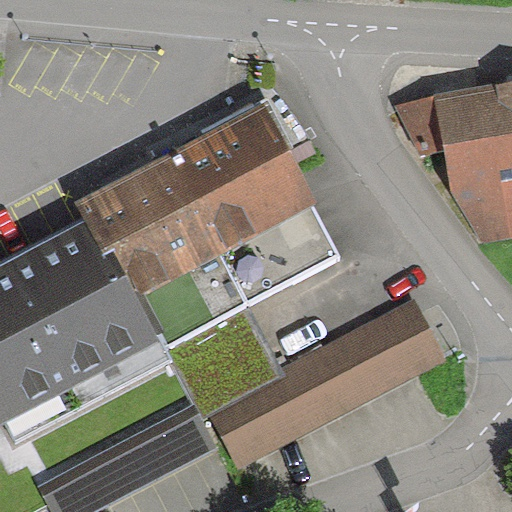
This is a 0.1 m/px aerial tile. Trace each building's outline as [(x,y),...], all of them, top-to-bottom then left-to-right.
[(371,0),(393,15),(404,0),(371,0)] [(511,87),(397,110),(422,163),(443,158),(450,200),(482,246),(511,239),(511,87)] [(256,112),(67,207),(80,234),(146,363),(167,353),(245,312),(335,268),(256,112)] [(0,435),(146,363),(80,234),(0,272),(0,435)] [(245,312),(167,353),(232,470),(431,366),(402,310),(278,375),(245,312)] [(30,487),(43,511),(91,511),(208,452),(185,407),(30,487)]
